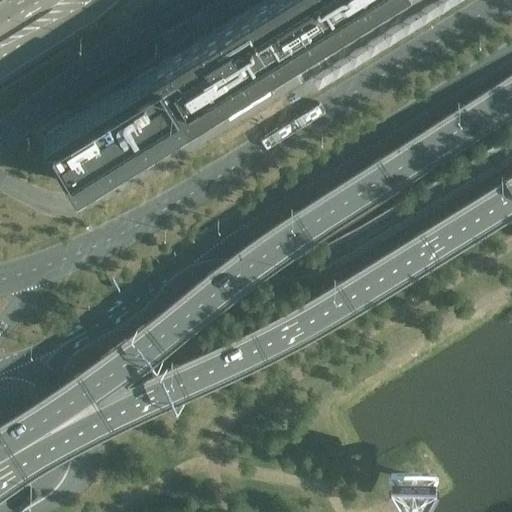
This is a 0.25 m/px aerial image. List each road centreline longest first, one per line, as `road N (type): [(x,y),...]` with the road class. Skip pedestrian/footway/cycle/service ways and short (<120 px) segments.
road 1 (trunk): [(511,93),(306,222),(0,438)]
road 2 (primary): [(511,186),(251,344),(118,406)]
road 3 (tertiary): [(511,52),(209,244)]
road 4 (primary): [(511,151),(307,271),(253,267),(209,244)]
road 5 (unclassified): [(0,143),(112,52),(195,0)]
road 6 (tertiary): [(209,244),(39,358)]
road 7 (tertiary): [(37,511),(68,487),(85,450),(82,422),(39,358)]
road 8 (primary): [(118,406),(0,482)]
road 9 (tertiary): [(50,403),(63,420),(59,449),(42,476),(0,509)]
road 10 (primary): [(118,406),(0,457)]
